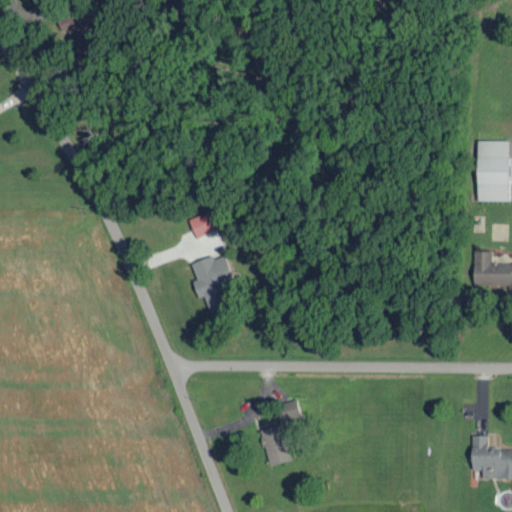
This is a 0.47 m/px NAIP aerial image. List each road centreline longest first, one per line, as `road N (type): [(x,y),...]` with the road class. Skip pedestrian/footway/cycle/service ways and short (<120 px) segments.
road 1 (residential): [(225,511),(106,214),(0,37)]
road 2 (residential): [(168,361),(511,364)]
